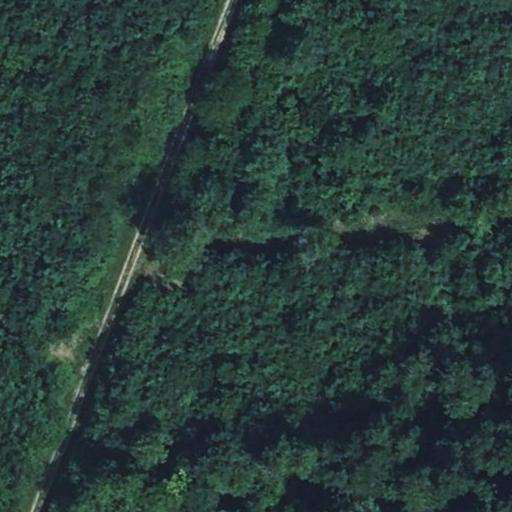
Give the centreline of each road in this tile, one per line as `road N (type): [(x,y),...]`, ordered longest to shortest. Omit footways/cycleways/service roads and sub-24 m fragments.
road 1 (track): [(62,511),(165,230)]
road 2 (track): [(165,230),(250,0)]
